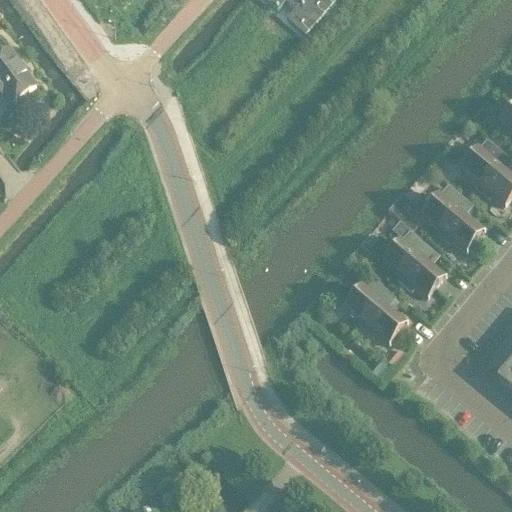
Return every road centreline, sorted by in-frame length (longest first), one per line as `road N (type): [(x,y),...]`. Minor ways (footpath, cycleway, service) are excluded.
road 1 (unclassified): [(120,91),(151,115),(249,400),(271,432),(364,511)]
road 2 (residential): [(511,270),(433,365),(511,431)]
road 3 (unclassified): [(0,226),(120,91)]
road 4 (unclassified): [(120,91),(201,0)]
